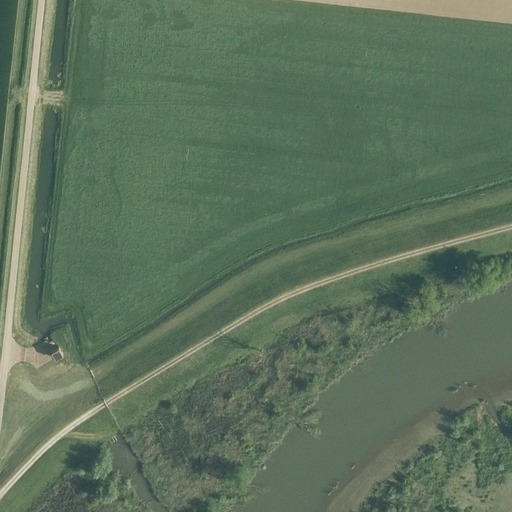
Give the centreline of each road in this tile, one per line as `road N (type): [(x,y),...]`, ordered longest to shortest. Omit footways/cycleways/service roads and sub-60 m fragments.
road 1 (track): [(0,484),(141,381),(308,290),(511,228)]
road 2 (unclassified): [(0,433),(44,0)]
